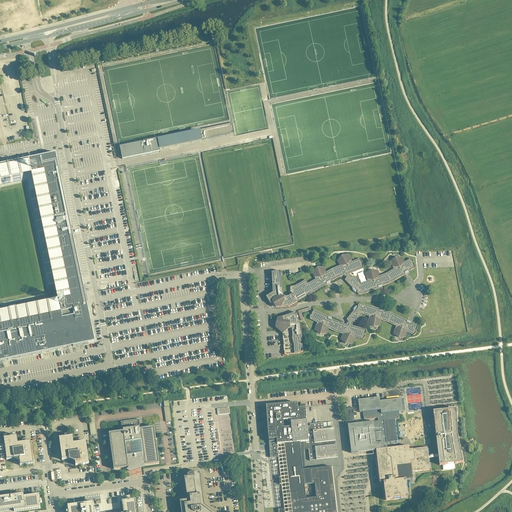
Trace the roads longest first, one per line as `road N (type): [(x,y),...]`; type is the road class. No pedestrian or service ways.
road 1 (unclassified): [(261,511),(238,275)]
road 2 (tertiary): [(0,47),(183,0)]
road 3 (tertiary): [(166,0),(0,40)]
